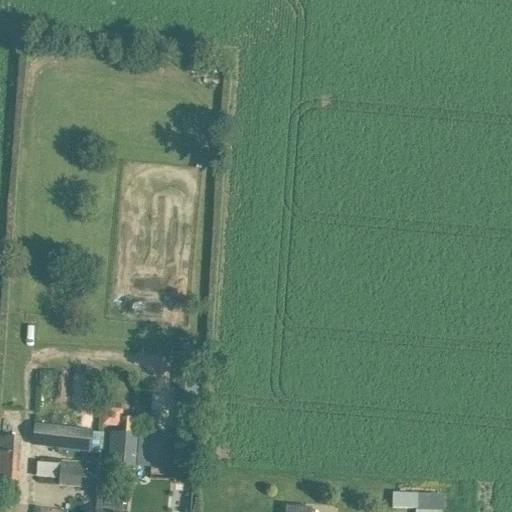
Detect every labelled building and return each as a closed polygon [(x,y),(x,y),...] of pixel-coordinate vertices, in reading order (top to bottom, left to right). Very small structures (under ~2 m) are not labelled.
[(177,425),(173,469),(194,471),(199,426),(200,370),(179,369),(177,425)] [(123,410),(106,407),(104,425),(121,427),(120,433),(110,432),(107,468),(137,470),(141,434),(139,434),(139,418),(122,417),(123,410)] [(92,430),(34,423),(31,444),(90,451),(92,430)] [(1,438),(0,447),(0,502),(16,503),(21,440),(1,438)] [(61,464),(59,484),(101,487),(103,462),(61,459),(61,464)] [(392,502),(392,507),(416,509),(417,494),(393,493),(392,502)]
